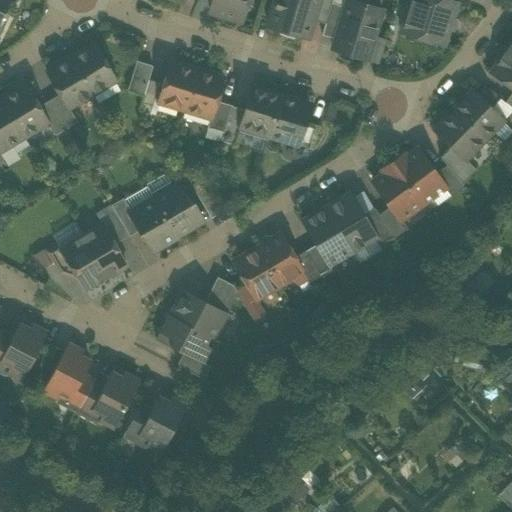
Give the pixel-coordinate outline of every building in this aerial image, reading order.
[(9,0),(0,0),(0,21),(5,20),(8,14),(5,8),(9,0)] [(213,0),(210,11),(240,20),(246,0),(213,0)] [(275,0),(268,26),(301,36),(303,29),(310,25),(312,20),(317,0),(275,0)] [(317,0),(312,20),(325,24),(331,2),(331,0),(317,0)] [(335,39),(333,43),(338,44),(342,52),(366,59),(373,36),(381,9),(351,0),(346,0),(344,7),(335,39)] [(410,0),(401,32),(443,45),(456,4),(456,3),(446,0),(410,0)] [(344,7),(331,2),(325,24),(321,35),(335,39),(344,7)] [(306,38),(310,25),(303,29),(301,36),(306,38)] [(366,60),(377,64),(384,39),(373,36),(366,59),(366,60)] [(332,48),(342,52),(338,44),(333,43),(332,48)] [(95,44),(71,58),(92,94),(116,80),(95,44)] [(511,54),(506,50),(489,73),(511,89),(511,54)] [(68,109),(92,94),(71,58),(47,72),(58,92),(68,109)] [(126,92),(142,97),(148,77),(151,67),(135,62),(126,92)] [(158,102),(184,110),(197,70),(170,62),(158,102)] [(223,78),(197,70),(184,110),(210,118),(211,118),(216,101),(223,78)] [(159,80),(148,77),(142,97),(141,102),(151,105),(159,80)] [(26,84),(2,99),(24,136),(48,122),(38,104),(26,84)] [(240,127),(268,136),(281,95),(251,87),(244,110),(239,127),(240,127)] [(472,90),(452,110),(484,140),(503,120),(472,90)] [(58,92),(48,98),(64,126),(74,120),(68,109),(58,92)] [(310,104),(281,95),(268,136),(297,145),(304,122),(310,104)] [(54,132),(64,126),(48,98),(38,104),(48,122),(54,132)] [(21,138),(24,136),(2,99),(0,99),(0,150),(0,151),(21,138)] [(207,127),(224,132),(231,106),(232,106),(216,101),(211,118),(210,118),(207,127)] [(244,110),(231,106),(224,132),(221,141),(235,145),(236,142),(240,127),(239,127),(244,110)] [(465,160),(484,140),(452,110),(433,130),(451,147),(464,160),(465,160)] [(297,145),(312,149),(319,126),(304,122),(297,145)] [(240,127),(236,142),(264,151),(268,136),(240,127)] [(21,138),(0,151),(6,161),(27,149),(21,138)] [(440,158),(446,165),(462,184),(476,170),(465,160),(464,160),(451,147),(440,158)] [(403,154),(392,162),(423,204),(434,196),(432,193),(442,185),(444,188),(445,188),(435,174),(417,148),(405,157),(403,154)] [(411,212),(423,204),(392,162),(381,170),(383,173),(371,181),(390,207),(400,221),(401,220),(399,216),(409,209),(411,212)] [(464,187),(446,165),(435,174),(445,188),(444,188),(451,197),(464,187)] [(152,196),(154,199),(176,237),(203,221),(188,195),(184,197),(175,183),(152,196)] [(432,193),(434,196),(444,188),(442,185),(432,193)] [(124,200),(131,212),(154,199),(152,196),(146,186),(124,200)] [(349,193),(325,207),(352,251),(374,238),(375,238),(362,215),(349,193)] [(123,198),(111,205),(129,235),(129,236),(139,230),(129,213),(131,212),(124,200),(123,198)] [(152,251),(176,237),(154,199),(131,212),(129,213),(139,230),(152,251)] [(114,244),(129,235),(111,205),(100,211),(106,222),(102,224),(114,244)] [(329,265),(352,251),(325,207),(301,221),(315,244),(328,266),(329,265)] [(390,207),(378,215),(392,237),(393,239),(407,228),(401,220),(400,221),(390,207)] [(378,245),(392,237),(378,215),(374,208),(362,215),(375,238),(374,238),(378,245)] [(401,220),(411,212),(409,209),(399,216),(401,220)] [(96,214),(102,224),(106,222),(100,211),(96,214)] [(58,245),(60,249),(82,236),(74,222),(52,235),(58,245)] [(102,224),(82,236),(107,277),(126,266),(114,244),(102,224)] [(281,233),(257,247),(279,285),(290,278),(297,283),(306,278),(307,277),(295,257),(281,233)] [(84,290),(107,277),(82,236),(60,249),(68,263),(84,290)] [(305,250),(319,275),(331,268),(329,265),(328,266),(315,244),(305,250)] [(49,250),(59,268),(68,263),(60,249),(58,245),(49,250)] [(255,299),(279,285),(257,247),(232,261),(245,282),(255,299)] [(306,278),(308,282),(319,275),(305,250),(295,257),(307,277),(306,278)] [(204,302),(226,313),(237,292),(234,288),(233,285),(217,277),(204,302)] [(255,299),(245,282),(234,288),(237,292),(253,321),(264,315),(255,299)] [(183,291),(170,316),(211,337),(213,338),(226,313),(204,302),(183,291)] [(199,361),(211,337),(170,316),(169,315),(159,333),(156,339),(174,349),(178,342),(187,347),(183,353),(198,361),(199,361)] [(22,318),(19,324),(29,329),(31,325),(32,324),(22,318)] [(7,371),(22,379),(46,333),(31,325),(29,329),(19,324),(12,337),(0,360),(0,359),(0,362),(9,367),(7,371)] [(12,337),(2,331),(0,334),(0,359),(0,360),(12,337)] [(178,342),(174,349),(183,353),(187,347),(178,342)] [(60,394),(70,399),(83,374),(90,361),(80,356),(82,352),(67,344),(43,390),(58,398),(60,394)] [(83,350),(82,352),(80,356),(90,361),(93,355),(83,350)] [(177,366),(203,380),(210,367),(199,361),(198,361),(183,353),(177,366)] [(0,359),(0,372),(5,375),(7,371),(9,367),(0,362),(0,359),(0,360),(0,359)] [(114,366),(111,372),(121,377),(123,373),(124,372),(114,366)] [(511,369),(503,378),(511,386),(511,369)] [(99,419),(114,427),(138,381),(123,373),(121,377),(111,372),(104,385),(92,408),(91,410),(101,415),(99,419)] [(80,405),(81,402),(94,379),(83,374),(70,399),(80,405)] [(104,385),(94,379),(81,402),(92,408),(104,385)] [(160,393),(158,397),(168,402),(170,398),(160,393)] [(76,413),(80,405),(70,399),(60,394),(58,398),(55,402),(76,413)] [(146,444),(161,451),(185,405),(170,398),(168,402),(158,397),(151,409),(138,434),(148,440),(146,444)] [(80,405),(76,413),(97,424),(99,419),(101,415),(91,410),(92,408),(81,402),(80,405)] [(127,429),(138,434),(151,409),(140,403),(127,429)] [(144,448),(146,444),(148,440),(138,434),(127,429),(123,437),(144,448)] [(286,490),(294,500),(308,489),(300,479),(286,490)] [(511,506),(511,479),(499,494),(511,506)]
